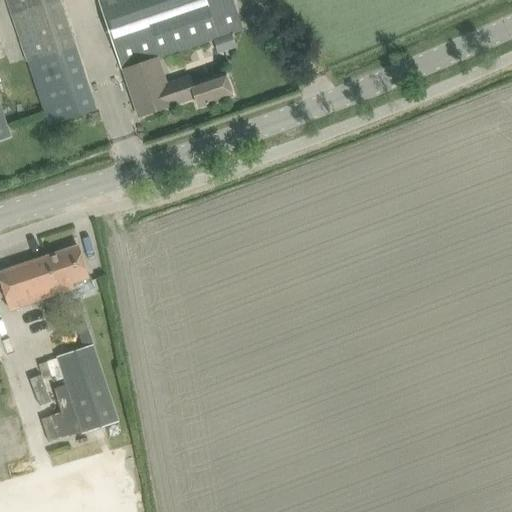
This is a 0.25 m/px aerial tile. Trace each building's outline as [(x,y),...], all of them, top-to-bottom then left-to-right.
[(60,0),(8,0),(49,125),(96,110),(60,0)] [(235,10),(232,0),(98,0),(122,70),(123,70),(138,116),(195,97),(199,107),(233,96),(225,73),(192,84),(189,75),(165,83),(157,59),(242,29),(235,10)] [(0,139),(10,136),(0,104),(0,139)] [(98,112),(91,114),(94,122),(101,120),(98,112)] [(0,272),(0,279),(4,292),(10,310),(73,289),(71,283),(88,277),(78,246),(0,272)] [(58,358),(48,361),(54,382),(65,378),(67,383),(69,391),(83,433),(120,420),(102,366),(112,363),(105,342),(96,345),(95,343),(58,356),(58,358)]
